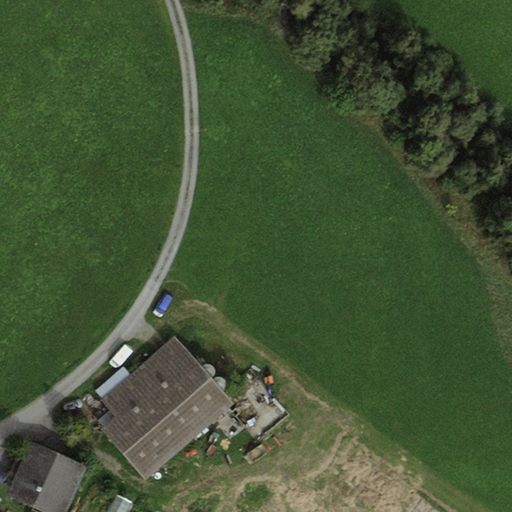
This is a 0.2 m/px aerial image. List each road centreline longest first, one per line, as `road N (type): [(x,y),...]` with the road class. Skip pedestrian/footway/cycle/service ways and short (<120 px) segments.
road 1 (track): [(153,299),(190,219),(203,143),(174,0)]
road 2 (residential): [(0,435),(85,387),(153,299)]
